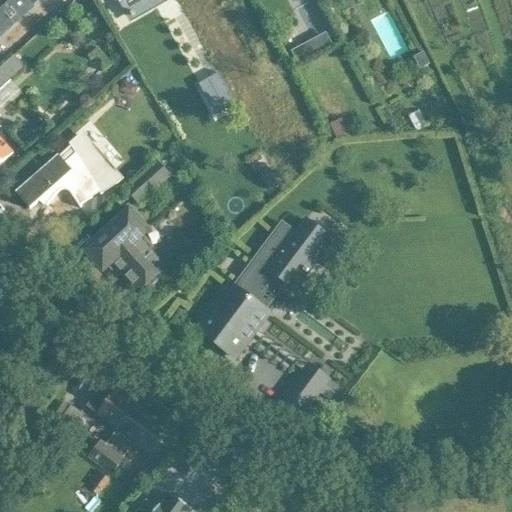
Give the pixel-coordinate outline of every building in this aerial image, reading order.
[(0,0),(0,34),(32,6),(30,5),(35,0),(0,0)] [(317,42),(323,52),(333,47),(327,36),(317,42)] [(292,55),(298,65),(305,62),(299,51),(292,55)] [(429,65),(423,53),(421,54),(413,58),(419,70),(427,66),(429,65)] [(0,165),(13,154),(0,139),(0,90),(25,68),(14,56),(0,67),(0,165)] [(237,105),(219,73),(208,80),(225,111),(237,105)] [(124,82),(119,92),(132,98),(135,96),(139,89),(124,82)] [(47,206),(57,194),(58,193),(59,192),(61,191),(62,190),(63,190),(65,190),(67,191),(68,191),(69,192),(70,194),(80,208),(81,208),(76,200),(87,193),(89,196),(92,194),(91,191),(96,187),(92,181),(94,179),(82,161),(80,163),(76,156),(66,165),(58,156),(15,193),(30,210),(42,199),(48,203),(46,206),(47,206)] [(139,204),(147,197),(169,177),(155,162),(126,189),(139,204)] [(164,267),(148,250),(153,246),(142,235),(147,230),(129,211),(85,251),(103,271),(107,267),(118,278),(122,274),(137,291),(144,286),(145,288),(152,286),(157,281),(160,275),(158,272),(164,267)] [(256,261),(235,289),(228,284),(207,313),(212,317),(201,333),(230,355),(242,339),(247,343),(269,314),(262,310),(283,281),(296,291),(300,286),(295,283),(303,273),(305,275),(309,270),(307,268),(314,258),(318,261),(333,242),(304,221),(293,235),(286,230),(260,264),(256,261)] [(511,350),(471,361),(482,404),(511,396),(511,350)] [(368,456),(400,413),(430,407),(423,373),(400,377),(385,366),(339,427),(354,438),(350,443),(368,456)] [(304,370),(271,412),(293,428),(320,393),(328,400),(333,393),(334,394),(335,393),(324,385),(320,390),(301,376),(305,371),(304,370)] [(101,388),(87,407),(117,428),(104,447),(99,443),(89,456),(112,473),(122,460),(120,459),(134,440),(153,455),(170,433),(133,406),(115,392),(112,396),(101,388)] [(71,406),(53,432),(62,439),(80,412),(71,406)] [(97,470),(89,481),(95,485),(91,491),(96,495),(100,489),(101,490),(109,479),(97,470)] [(224,511),(249,511),(257,505),(244,492),(224,511)] [(143,511),(139,509),(137,511),(192,511),(193,511),(168,493),(154,511),(143,511)]
